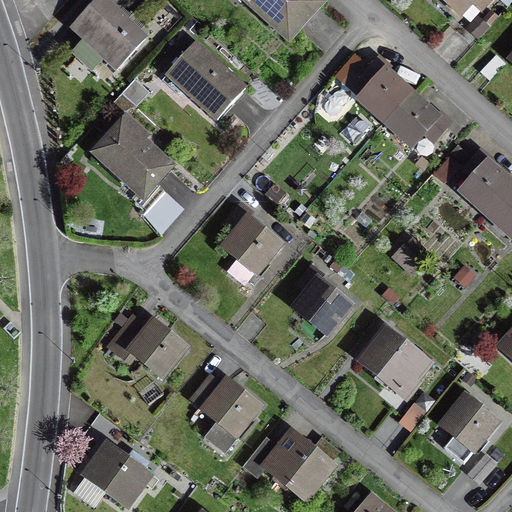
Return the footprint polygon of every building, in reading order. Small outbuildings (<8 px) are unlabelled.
[(133,41),(140,33),(103,0),(98,0),(72,29),(85,41),(74,53),(93,70),(104,58),(117,69),(138,46),(133,41)] [(315,0),(243,0),(243,1),(249,7),(251,5),(289,39),(320,5),(315,0)] [(446,0),(460,12),(470,1),(481,10),(490,0),(446,0)] [(196,44),(168,74),(218,120),(246,90),(196,44)] [(496,56),(481,73),(490,81),(505,64),(496,56)] [(361,100),(386,123),(411,96),(386,73),(390,68),(380,59),(363,77),(373,87),(361,100)] [(139,83),(128,95),(141,107),(152,94),(139,83)] [(138,104),(128,95),(119,105),(129,115),(138,104)] [(436,118),(411,96),(386,123),(412,146),(424,133),(431,125),(441,134),(451,124),(440,114),(436,118)] [(138,194),(150,181),(156,186),(172,168),(122,124),(94,155),(138,194)] [(463,192),(489,215),(511,189),(511,186),(488,165),(492,161),(482,151),(465,170),(475,179),(463,192)] [(511,189),(489,215),(511,236),(511,189)] [(163,239),(187,214),(168,199),(149,222),(163,239)] [(226,226),(237,234),(225,248),(256,274),(279,245),(249,221),(254,215),(243,205),(226,226)] [(404,247),(394,257),(414,276),(423,266),(404,247)] [(313,267),(298,286),(308,294),(296,309),(327,334),(350,306),(323,284),(327,279),(313,267)] [(133,317),(115,339),(162,377),(185,348),(154,323),(148,330),(133,317)] [(385,331),(359,362),(396,392),(408,377),(415,382),(428,366),(385,331)] [(511,336),(502,347),(511,356),(511,336)] [(236,435),(258,408),(227,383),(223,388),(211,378),(192,401),(218,422),(206,438),(225,453),(238,437),(236,435)] [(463,465),(497,423),(465,397),(441,426),(453,436),(443,449),(463,465)] [(418,405),(403,423),(414,432),(429,414),(418,405)] [(264,442),(244,467),(257,478),(265,468),(305,500),(332,467),(329,465),(338,453),(322,440),(312,451),(291,434),(277,453),(264,442)] [(158,481),(150,475),(109,445),(85,478),(126,508),(144,483),(152,489),(158,481)] [(484,456),(467,476),(478,485),(495,466),(484,456)] [(387,511),(371,498),(359,511),(387,511)]
